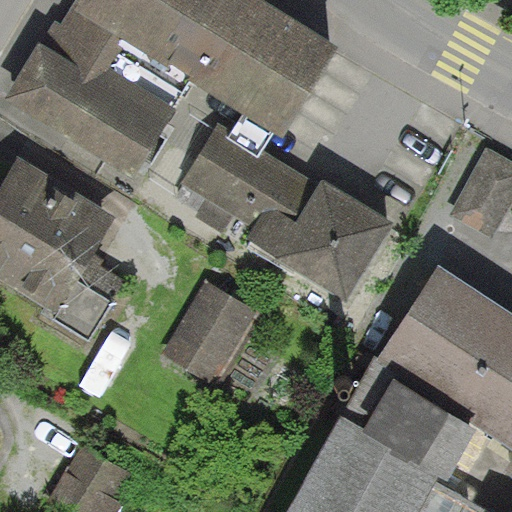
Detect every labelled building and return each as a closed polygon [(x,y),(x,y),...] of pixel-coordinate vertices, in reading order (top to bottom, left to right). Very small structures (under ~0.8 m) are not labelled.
[(283,140),(338,51),(256,0),(88,0),(84,7),(79,4),(62,31),(56,27),(53,30),(109,65),(123,43),(283,140)] [(131,180),(178,108),(109,65),(53,30),(7,101),(131,180)] [(265,151),(260,158),(218,132),(177,200),(343,301),(389,226),(265,151)] [(511,163),(489,151),(454,216),(492,237),(511,199),(511,163)] [(111,223),(15,165),(0,189),(0,284),(88,338),(122,281),(88,261),(111,223)] [(396,383),(480,435),(511,453),(511,457),(502,474),(511,480),(511,318),(438,270),(375,368),(396,383)] [(217,390),(263,315),(210,282),(164,358),(217,390)] [(480,435),(396,383),(362,435),(441,479),(450,484),(480,435)] [(422,511),(441,479),(362,435),(344,425),(293,511),(422,511)] [(52,493),(76,511),(122,511),(143,486),(89,444),(52,493)]
